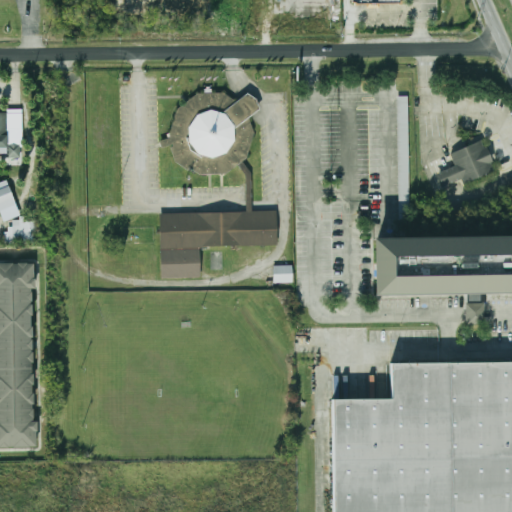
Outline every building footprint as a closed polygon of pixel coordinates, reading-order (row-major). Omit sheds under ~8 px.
[(238,165),(226,175),(200,175),(176,162),(171,147),(170,136),(177,110),(198,94),(224,93),(237,101),(249,118),(254,133),(247,158),(243,161),(251,172),(252,211),(276,211),(276,245),(199,247),(199,276),(161,276),(160,213),(247,212),(245,175),(238,165)] [(397,97),(399,218),(410,218),(408,96),(397,97)] [(455,165),(450,154),(480,140),(484,147),(486,146),(493,161),(490,162),(494,170),(463,183),(461,178),(455,165)] [(461,178),(441,187),(436,174),(455,165),(461,178)] [(0,210),(16,204),(7,180),(0,182),(0,210)] [(6,244),(40,243),(39,219),(12,220),(12,227),(5,227),(6,244)] [(369,237),(511,236),(511,292),(370,294),(369,237)] [(0,448),(0,264),(34,264),(36,448),(0,448)] [(273,283),(293,283),(292,266),(273,266),(273,283)] [(466,324),(484,324),(484,303),(465,304),(466,324)] [(511,511),(332,511),(331,400),(391,399),(391,362),(511,361),(511,511)]
